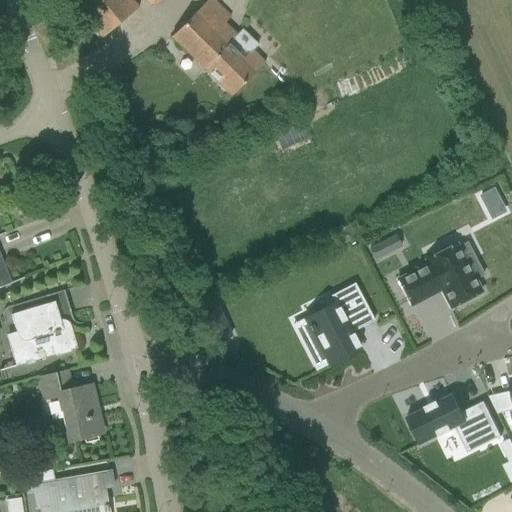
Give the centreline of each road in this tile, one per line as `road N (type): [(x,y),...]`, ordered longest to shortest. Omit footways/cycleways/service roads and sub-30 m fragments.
road 1 (residential): [(53,112),(131,346)]
road 2 (residential): [(131,346),(309,419)]
road 3 (residential): [(131,346),(166,511)]
road 4 (residential): [(309,419),(438,511)]
road 5 (residential): [(309,419),(446,354)]
